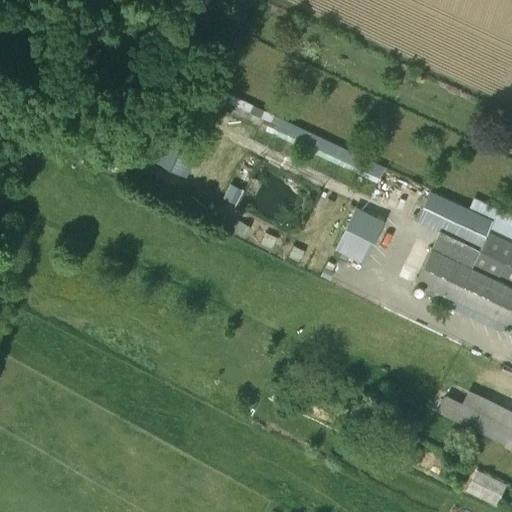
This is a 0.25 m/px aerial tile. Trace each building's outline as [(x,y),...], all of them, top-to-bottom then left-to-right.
[(188,173),(205,130),(185,123),(168,166),(188,173)] [(238,203),(244,189),(231,182),(224,196),(238,203)] [(429,191),(414,220),(443,233),(476,248),(468,264),(454,257),(436,249),(420,282),(438,290),(433,300),(451,308),(452,306),(455,298),(505,322),(511,325),(508,333),(511,334),(511,241),(489,231),(494,220),(469,209),(429,191)] [(360,210),(341,252),(363,262),(382,220),(360,210)] [(275,386),(271,395),(280,399),(284,390),(275,386)] [(511,426),(462,402),(445,394),(437,411),(503,443),(502,444),(511,448),(511,447),(511,426)] [(506,482),(485,472),(475,494),(496,504),(506,482)]
